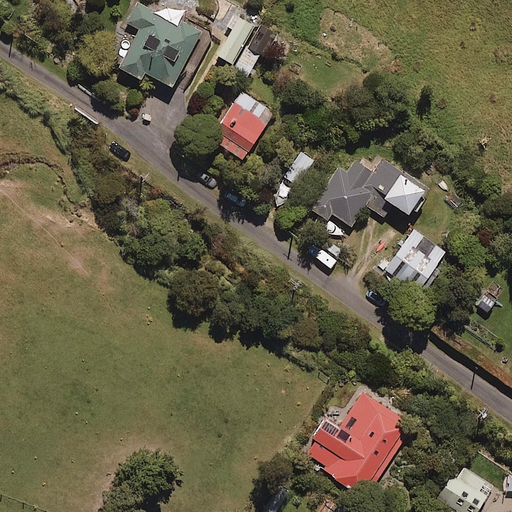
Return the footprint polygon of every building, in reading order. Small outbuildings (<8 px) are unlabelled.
[(209,38),(223,45),(216,59),(231,66),(252,26),(249,25),(254,15),(228,2),(209,38)] [(175,28),(135,7),(125,25),(137,32),(116,70),(139,83),(142,76),(169,91),(199,36),(177,24),(175,28)] [(263,47),(250,40),(232,71),(245,79),(263,47)] [(273,113),(241,92),(209,141),(241,162),(273,113)] [(315,159),(302,150),(282,179),(295,188),(315,159)] [(405,219),(425,190),(381,160),(371,176),(353,164),(345,176),(336,170),(309,210),(325,222),(329,215),(349,229),(365,207),(381,218),(388,207),(405,219)] [(444,253),(412,231),(387,269),(419,291),(444,253)] [(495,300),(482,292),(473,306),(486,314),(495,300)] [(411,431),(361,395),(337,428),(326,420),(303,452),(323,466),(320,470),(362,500),(411,431)] [(484,481),(464,469),(457,480),(450,476),(436,500),(455,511),(476,511),(485,497),(477,492),(484,481)]
